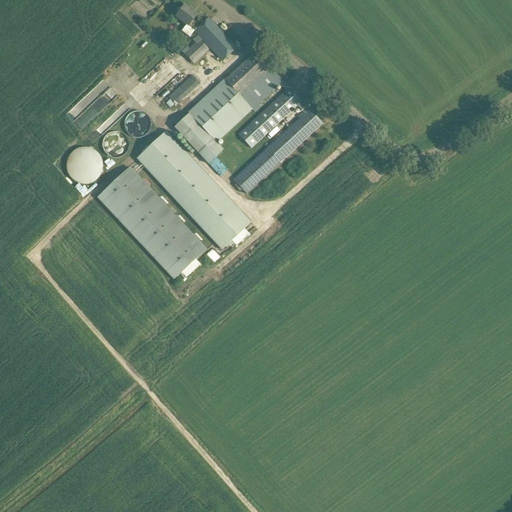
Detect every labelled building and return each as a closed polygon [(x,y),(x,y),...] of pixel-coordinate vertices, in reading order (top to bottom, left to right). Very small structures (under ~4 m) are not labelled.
[(179,13),(176,17),(186,25),(182,31),(190,37),(195,31),(195,32),(196,32),(200,26),(193,20),(197,15),(185,5),(179,13)] [(188,46),(182,52),(193,63),(209,48),(201,40),(202,39),(223,61),(237,48),(209,18),(200,26),(196,32),(199,35),(193,40),(197,44),(190,49),(188,46)] [(256,52),(174,128),(208,164),(223,150),(217,143),(252,110),(248,105),(249,104),(253,109),(275,89),(281,96),(239,135),(252,148),(297,106),(304,113),(303,114),(303,115),(233,180),(246,194),(323,123),(256,52)] [(169,97),(176,105),(200,84),(192,76),(169,97)] [(133,137),(137,138),(141,138),(144,137),(147,134),(150,131),(151,126),(150,121),(148,117),(145,114),(141,111),(137,111),(133,112),(129,115),(126,119),(125,124),(125,129),(127,132),(130,135),(133,137)] [(137,159),(222,250),(251,222),(166,131),(137,159)] [(128,140),(126,137),(123,134),(119,132),(115,132),(110,133),(107,135),(104,139),(103,144),(103,149),(105,153),(109,156),(113,158),(118,158),(124,156),(127,152),(129,148),(129,143),(128,140)] [(107,171),(107,170),(107,169),(107,167),(106,165),(106,164),(105,162),(104,161),(103,159),(102,158),(100,157),(99,156),(97,155),(96,154),(94,153),(92,153),(90,153),(89,153),(87,153),(85,153),(83,153),(81,154),(80,155),(79,155),(77,157),(75,158),(75,159),(74,160),(73,161),(72,162),(71,164),(70,166),(70,168),(70,170),(70,171),(70,173),(70,175),(70,176),(71,177),(71,179),(72,180),(73,182),(74,183),(75,185),(77,186),(79,187),(80,188),(81,189),(83,189),(85,190),(87,190),(88,190),(90,190),(92,190),(93,189),(94,189),(96,188),(97,188),(99,187),(101,186),(102,184),(103,183),(104,181),(105,179),(106,178),(107,176),(107,174),(107,173),(107,171)] [(97,197),(174,280),(207,249),(131,167),(97,197)]
